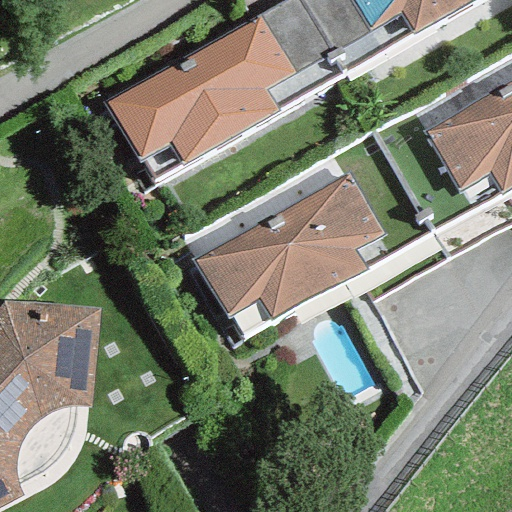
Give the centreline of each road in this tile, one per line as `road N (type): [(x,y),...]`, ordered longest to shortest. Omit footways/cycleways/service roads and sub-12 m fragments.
road 1 (residential): [(511,303),(348,511)]
road 2 (residential): [(0,85),(192,0)]
